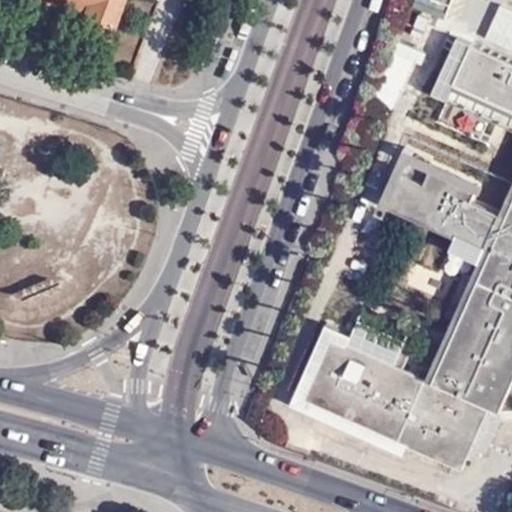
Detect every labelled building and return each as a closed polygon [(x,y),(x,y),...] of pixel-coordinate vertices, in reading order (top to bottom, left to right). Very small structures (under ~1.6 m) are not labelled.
[(85,0),(49,0),(82,10),(85,0)] [(105,32),(115,0),(85,0),(82,10),(78,25),(105,32)] [(418,0),(418,2),(452,15),(457,0),(418,0)] [(511,51),(478,36),(454,91),(511,117),(511,194),(507,206),(480,193),(486,178),(441,157),(431,177),(410,166),(406,174),(398,171),(387,195),(462,230),(465,227),(491,240),(499,244),(493,258),(485,273),(479,288),(471,305),(464,320),(457,336),(448,356),(439,375),(432,372),(338,329),(310,390),(466,462),(483,426),(472,420),(473,420),(481,404),(491,408),(495,399),(504,404),(511,387),(511,51)] [(397,107),(413,56),(390,49),(374,99),(397,107)] [(485,254),(493,258),(499,244),(491,240),(485,254)] [(493,258),(485,254),(478,269),(485,273),(493,258)] [(485,273),(478,269),(471,285),(479,288),(485,273)] [(479,288),(471,285),(464,301),(471,305),(479,288)] [(457,317),(464,320),(471,305),(464,301),(457,317)] [(464,320),(457,317),(450,333),(457,336),(464,320)] [(457,336),(450,333),(441,353),(448,356),(457,336)] [(439,375),(448,356),(441,353),(432,372),(439,375)] [(483,426),(491,408),(481,404),(473,420),(472,420),(483,426)]
